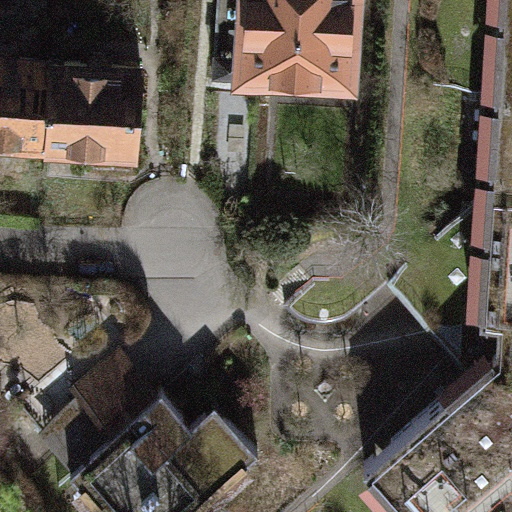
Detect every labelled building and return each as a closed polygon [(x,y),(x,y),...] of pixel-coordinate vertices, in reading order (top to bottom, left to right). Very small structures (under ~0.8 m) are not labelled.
[(235,0),(232,60),(366,68),(369,0),(235,0)] [(499,320),(498,346),(469,371),(365,462),(409,511),(511,511),(511,0),(502,0),(500,35),(471,33),(468,87),(484,88),(476,201),(397,271),(426,306),(482,308),(481,319),(499,320)] [(0,134),(46,138),(51,58),(0,54),(0,134)] [(136,164),(143,63),(51,58),(46,138),(93,141),(92,161),(136,164)] [(426,306),(397,271),(388,278),(390,281),(469,371),(498,346),(499,320),(481,319),(482,308),(426,306)] [(355,310),(390,281),(388,278),(314,277),(285,303),(298,315),(313,321),(330,321),(344,318),(355,310)] [(85,401),(49,433),(72,464),(113,511),(179,511),(200,494),(257,447),(213,395),(188,416),(161,384),(161,389),(120,344),(72,387),(85,401)]
